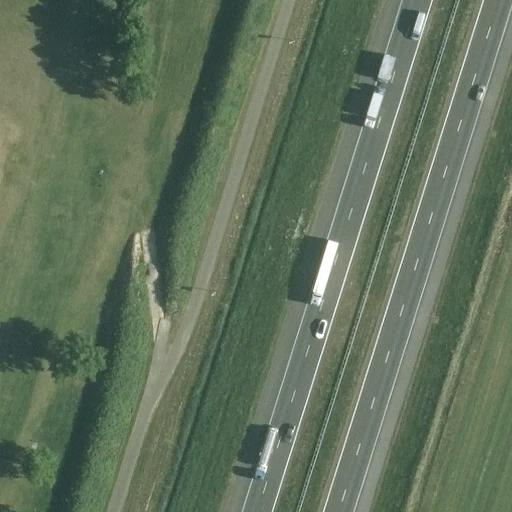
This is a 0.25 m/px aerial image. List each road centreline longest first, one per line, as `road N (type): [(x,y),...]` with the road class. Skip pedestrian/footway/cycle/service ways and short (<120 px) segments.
road 1 (motorway): [(415,0),(252,511)]
road 2 (motorway): [(342,511),(502,0)]
